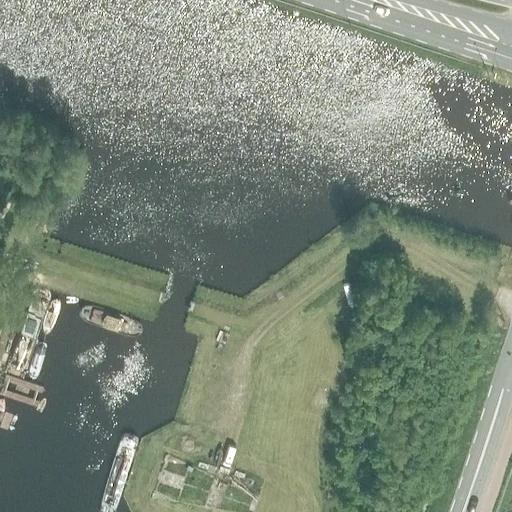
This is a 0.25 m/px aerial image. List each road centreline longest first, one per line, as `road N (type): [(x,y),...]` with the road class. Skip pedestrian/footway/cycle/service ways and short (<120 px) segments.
road 1 (tertiary): [(461,511),(511,357)]
road 2 (secondary): [(511,41),(384,0)]
